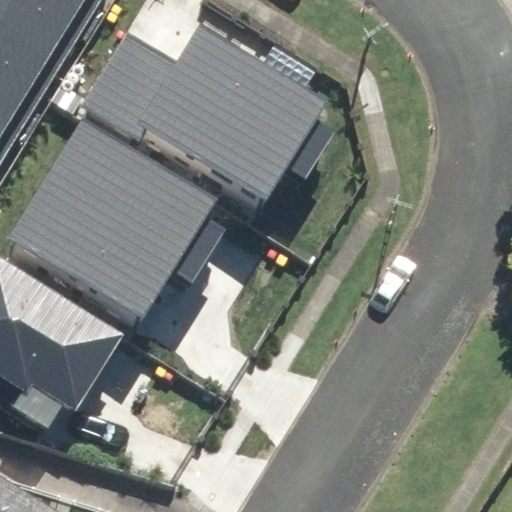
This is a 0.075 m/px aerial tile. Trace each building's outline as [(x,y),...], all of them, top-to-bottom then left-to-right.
[(0,0),(0,142),(87,0),(0,0)] [(124,24),(76,107),(262,213),(320,112),(196,41),(185,59),(124,24)] [(85,128),(9,239),(135,324),(211,212),(85,128)] [(0,266),(0,404),(10,410),(25,386),(76,418),(123,343),(0,266)] [(196,429),(145,399),(132,422),(113,452),(164,483),(196,429)] [(44,511),(0,483),(0,511),(44,511)]
